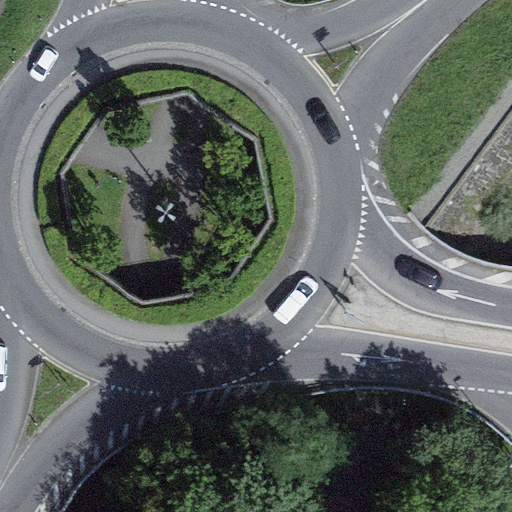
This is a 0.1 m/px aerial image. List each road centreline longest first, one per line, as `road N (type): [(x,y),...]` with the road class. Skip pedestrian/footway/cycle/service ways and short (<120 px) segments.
road 1 (trunk): [(239,352),(352,354),(485,371)]
road 2 (trunk): [(511,308),(401,278),(339,205)]
road 3 (primary): [(6,472),(166,367)]
road 4 (primary): [(20,286),(6,472)]
road 5 (tertiary): [(335,157),(379,62),(432,0)]
road 6 (primary): [(239,352),(271,333),(319,277),(339,205)]
road 7 (primary): [(20,286),(41,314),(98,353),(166,367)]
road 8 (tertiary): [(407,0),(256,48)]
road 9 (primary): [(218,31),(144,25),(75,50)]
road 10 (primary): [(75,50),(34,85),(7,131),(0,162)]
road 11 (primary): [(335,157),(314,106),(256,48)]
